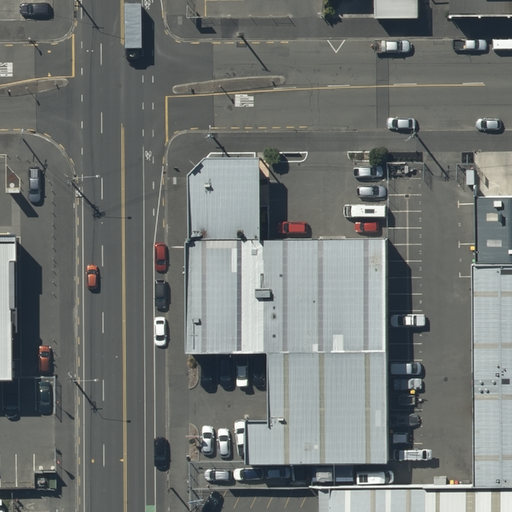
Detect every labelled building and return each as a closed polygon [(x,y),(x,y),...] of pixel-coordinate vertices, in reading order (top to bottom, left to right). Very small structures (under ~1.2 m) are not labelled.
[(376,0),(376,18),(421,18),(420,0),(376,0)] [(511,0),(454,0),(455,27),(511,26),(511,0)] [(511,150),(472,151),(474,268),(511,267),(511,150)] [(388,465),(391,241),(262,241),(262,159),(191,159),(191,351),(269,351),(270,423),(247,423),(247,468),(388,465)] [(8,223),(0,223),(0,360),(10,360),(8,223)] [(475,490),(511,490),(511,267),(474,268),(475,490)] [(511,511),(511,490),(475,490),(389,491),(328,491),(328,511),(511,511)]
